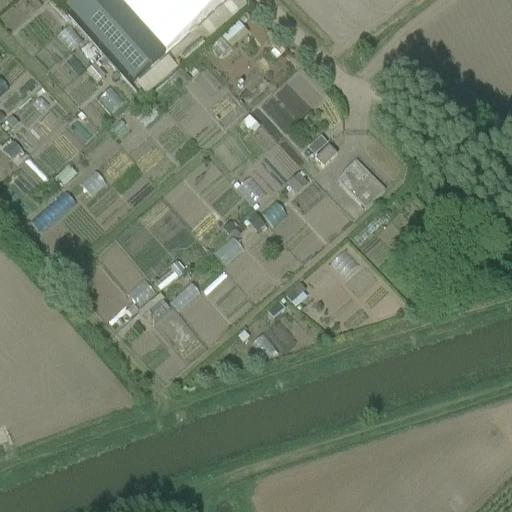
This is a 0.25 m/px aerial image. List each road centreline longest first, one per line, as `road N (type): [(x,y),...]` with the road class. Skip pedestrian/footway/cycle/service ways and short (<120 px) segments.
road 1 (unclassified): [(184,406),(511,299)]
road 2 (unclassified): [(511,156),(335,79),(248,0)]
